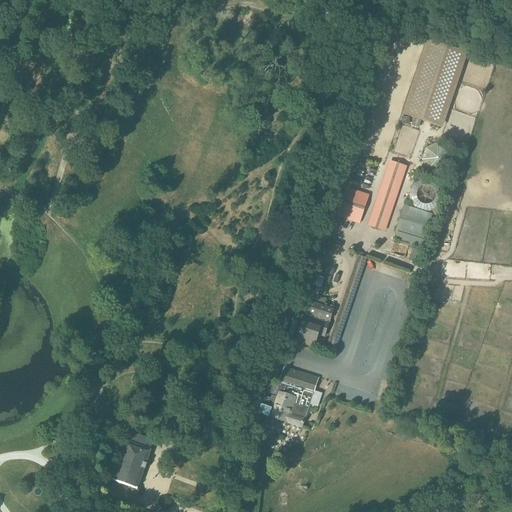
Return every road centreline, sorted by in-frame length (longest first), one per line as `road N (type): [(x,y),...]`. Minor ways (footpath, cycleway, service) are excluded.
road 1 (unclassified): [(384,0),(265,358)]
road 2 (track): [(112,0),(48,214),(0,187)]
road 3 (unclassified): [(247,511),(260,442),(253,396),(265,358)]
road 4 (track): [(272,7),(195,9),(152,0)]
